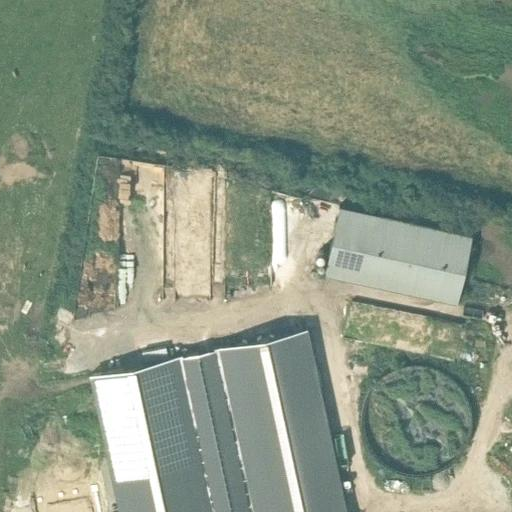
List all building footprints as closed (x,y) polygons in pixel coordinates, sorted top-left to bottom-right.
[(167,199),(172,164),(122,157),(115,210),(148,215),(151,197),(167,199)] [(270,281),(270,170),(221,170),(220,258),(230,258),(230,281),(270,281)] [(339,205),(323,274),(456,302),(471,234),(339,205)] [(196,283),(197,302),(217,302),(217,282),(196,283)] [(345,511),(306,327),(91,374),(120,511),(345,511)] [(392,364),(382,369),(374,378),(369,385),(363,398),(361,409),(361,421),(364,432),(369,443),(376,452),(385,460),(395,465),(406,468),(417,469),(429,468),(440,464),(445,461),(454,454),(462,445),(468,435),(471,424),(471,413),(470,401),(466,390),(460,381),(452,372),(443,365),(432,361),(421,359),(411,359),(403,360),(392,364)] [(493,446),(492,467),(502,467),(503,446),(493,446)] [(100,511),(95,487),(38,499),(40,511),(100,511)]
